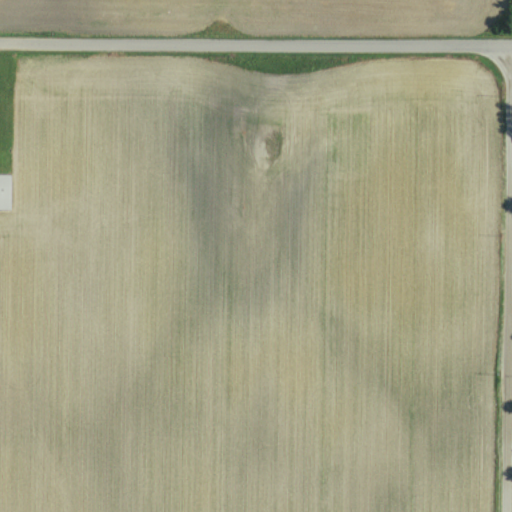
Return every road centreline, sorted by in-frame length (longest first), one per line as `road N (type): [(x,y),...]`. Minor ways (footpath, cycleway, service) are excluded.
road 1 (residential): [(0,44),(511,45)]
road 2 (residential): [(504,511),(505,45)]
